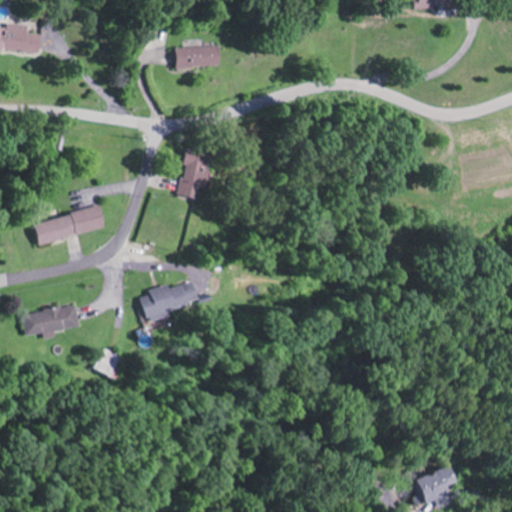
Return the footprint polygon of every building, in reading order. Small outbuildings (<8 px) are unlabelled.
[(0,29),(0,51),(47,54),(48,36),(35,36),(36,27),(14,26),(13,30),(0,29)] [(230,69),(229,49),(185,50),(186,70),(230,69)] [(179,196),(202,202),(214,157),(192,151),(179,196)] [(36,225),(41,246),(107,229),(101,208),(36,225)] [(143,297),(151,322),(202,305),(195,283),(173,290),(172,287),(143,297)] [(84,328),(80,306),(25,316),(29,338),(47,335),(48,340),(59,338),(58,332),(84,328)] [(405,480),(416,505),(429,500),(433,509),(445,504),(438,487),(451,481),(443,464),(405,480)]
